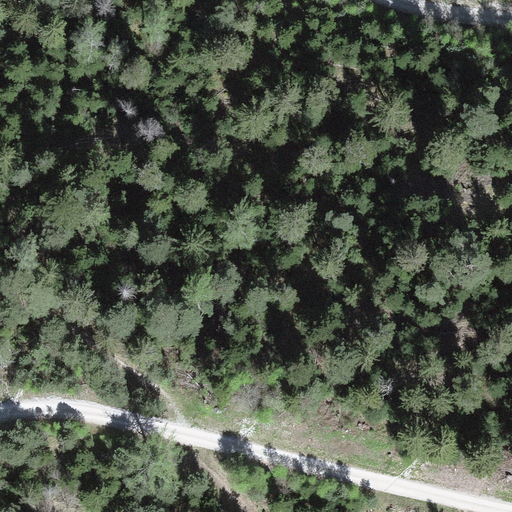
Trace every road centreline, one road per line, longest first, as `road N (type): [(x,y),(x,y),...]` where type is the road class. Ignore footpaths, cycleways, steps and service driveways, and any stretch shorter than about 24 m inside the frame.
road 1 (track): [(501,511),(69,415),(0,415)]
road 2 (track): [(360,0),(511,11)]
